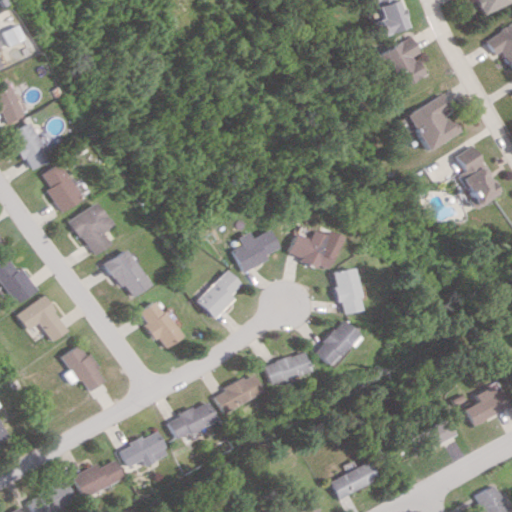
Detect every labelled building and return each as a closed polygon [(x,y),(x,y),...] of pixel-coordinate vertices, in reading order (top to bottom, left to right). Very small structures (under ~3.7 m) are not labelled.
[(364,34),(388,26),(378,0),(357,0),(363,17),(359,19),(364,34)] [(498,1),(497,0),(463,0),(469,14),(498,1)] [(511,63),(511,38),(505,23),(473,37),(481,55),(490,51),(499,69),(511,63)] [(0,26),(0,43),(12,37),(5,24),(0,26)] [(410,74),(401,55),(404,54),(396,37),(365,51),(382,87),(410,74)] [(0,122),(16,115),(0,83),(0,122)] [(397,113),(418,149),(449,130),(443,119),(438,122),(431,111),(438,107),(430,93),(397,113)] [(27,168),(54,151),(43,132),(34,137),(23,121),(5,132),(27,168)] [(468,151),(464,145),(447,155),(451,162),(468,151)] [(466,208),(493,191),(469,152),(451,163),(455,170),(451,173),(466,198),(461,201),(466,208)] [(80,197),(57,162),(40,173),(48,186),(44,188),(60,211),(80,197)] [(90,254),(106,243),(98,231),(109,224),(93,201),(66,219),(90,254)] [(245,237),(242,230),(230,236),(234,243),(225,248),(236,271),(261,259),(258,253),(271,246),(262,228),(245,237)] [(279,254),(318,269),(331,235),(317,229),(315,234),(304,229),(301,237),(288,232),(279,254)] [(99,261),(124,297),(144,283),(120,248),(99,261)] [(0,280),(13,303),(35,291),(21,266),(15,269),(8,257),(0,261),(0,280)] [(351,309),(343,267),(322,271),(330,313),(351,309)] [(209,317),(227,297),(224,294),(235,283),(220,269),(190,300),(209,317)] [(15,313),(26,329),(37,321),(49,340),(66,329),(42,294),(15,313)] [(133,310),(140,322),(138,324),(147,340),(152,337),(157,347),(174,337),(151,299),(133,310)] [(319,365),(346,332),(329,318),(302,351),(319,365)] [(85,390),(102,379),(84,352),(81,354),(75,344),(57,355),(67,369),(61,373),(68,383),(76,377),(85,390)] [(253,365),(260,384),(299,370),(292,350),(253,365)] [(202,395),(213,412),(251,389),(241,371),(202,395)] [(495,409),(485,383),(462,392),(466,401),(453,406),(460,422),(495,409)] [(207,419),(198,400),(159,418),(169,438),(207,419)] [(412,454),(447,433),(437,417),(402,438),(412,454)] [(163,454),(150,429),(114,448),(123,466),(137,459),(140,465),(163,454)] [(120,476),(110,458),(95,466),(93,462),(70,475),(82,497),(120,476)] [(371,480),(364,461),(323,478),(330,497),(371,480)] [(30,511),(45,511),(73,498),(62,478),(24,498),(30,511)] [(464,494),(472,511),(499,511),(486,483),(464,494)] [(267,511),(313,511),(305,494),(267,511)]
